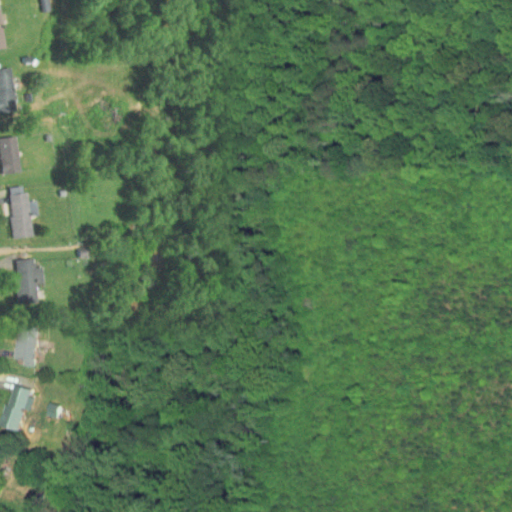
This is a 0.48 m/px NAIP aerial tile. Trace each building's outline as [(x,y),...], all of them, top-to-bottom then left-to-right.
[(0,167),(9,166),(5,131),(0,131),(0,167)] [(28,209),(26,194),(18,195),(17,186),(0,188),(0,205),(4,233),(23,230),(20,210),(28,209)] [(26,277),(33,277),(32,261),(23,262),(23,253),(5,254),(6,298),(27,297),(26,277)] [(26,326),(6,325),(4,352),(13,353),(13,359),(25,360),(26,326)] [(0,422),(9,425),(14,403),(19,404),(24,383),(1,378),(0,382),(0,422)]
